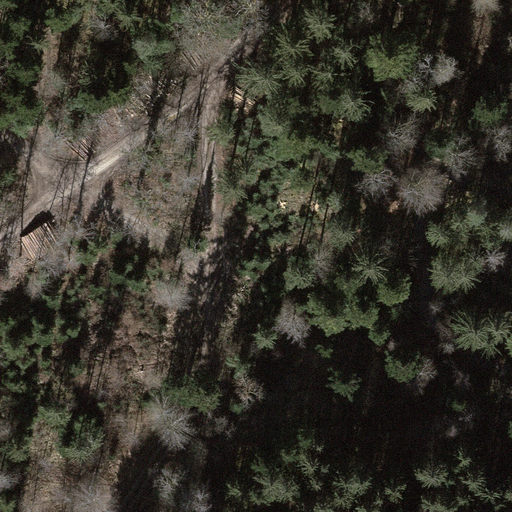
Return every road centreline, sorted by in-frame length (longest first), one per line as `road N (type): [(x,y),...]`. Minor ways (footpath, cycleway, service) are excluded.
road 1 (track): [(287,0),(214,73),(199,379),(126,511)]
road 2 (track): [(214,73),(76,180),(0,139)]
road 3 (track): [(209,267),(76,180)]
